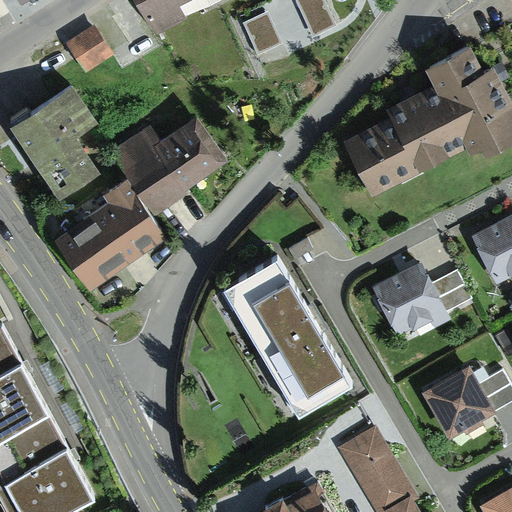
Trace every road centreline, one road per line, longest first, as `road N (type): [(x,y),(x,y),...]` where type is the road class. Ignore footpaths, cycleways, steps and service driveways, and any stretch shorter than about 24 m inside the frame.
road 1 (unclassified): [(129,425),(151,405),(161,340),(196,254),(419,0)]
road 2 (residential): [(447,490),(324,281),(511,186)]
road 3 (secondary): [(0,207),(96,356),(129,425)]
